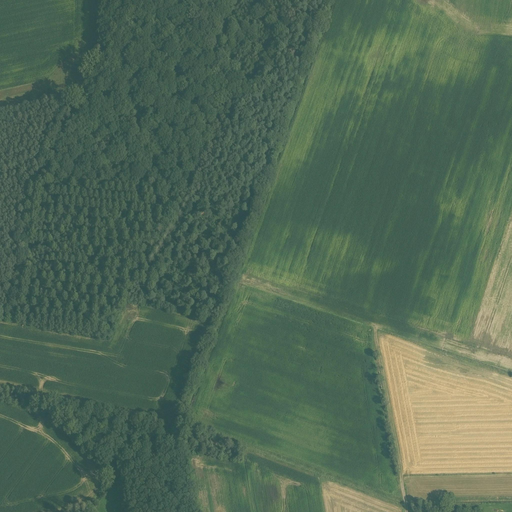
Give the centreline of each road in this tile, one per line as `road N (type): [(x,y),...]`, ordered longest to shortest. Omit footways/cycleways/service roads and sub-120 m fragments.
road 1 (track): [(12,326),(34,190),(96,53),(97,0)]
road 2 (track): [(375,331),(406,511)]
